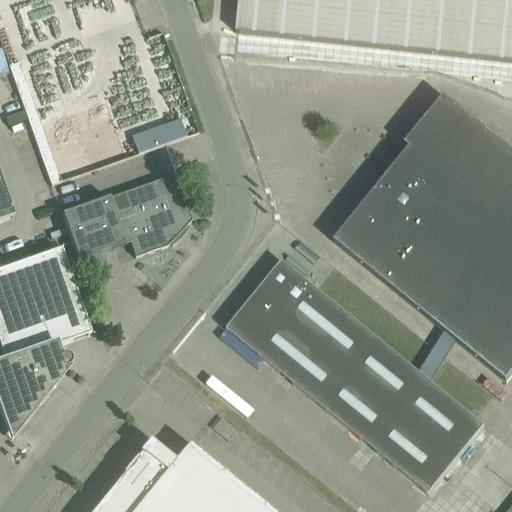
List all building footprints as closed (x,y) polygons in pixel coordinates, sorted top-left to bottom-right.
[(511,0),(241,0),(237,34),(511,63),(511,0)] [(18,65),(9,68),(51,187),(61,184),(18,65)] [(506,384),(511,376),(511,154),(449,103),(444,98),(404,147),(410,151),(334,244),(506,384)] [(186,140),(180,122),(131,139),(138,157),(164,148),(186,140)] [(191,223),(175,177),(62,217),(78,263),(130,245),(135,260),(167,249),(170,246),(187,228),(191,223)] [(0,180),(0,224),(14,219),(0,180)] [(0,367),(0,412),(5,426),(7,430),(10,434),(14,435),(19,432),(24,425),(25,425),(55,387),(53,381),(60,372),(62,372),(64,372),(65,372),(66,372),(67,371),(68,370),(69,369),(69,368),(69,367),(70,366),(70,365),(69,364),(69,362),(67,361),(66,360),(64,360),(63,360),(62,360),(59,361),(55,349),(90,337),(61,252),(0,272),(0,351),(5,366),(0,367)] [(282,264),(227,332),(429,496),(485,428),(282,264)] [(271,511),(193,448),(179,465),(154,444),(153,446),(154,447),(146,456),(145,455),(144,457),(145,458),(100,511),(271,511)]
